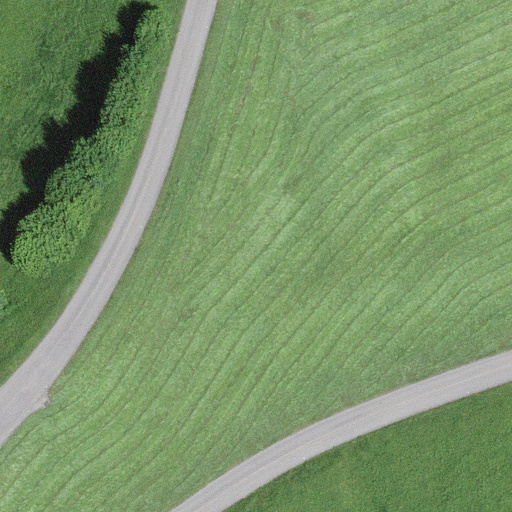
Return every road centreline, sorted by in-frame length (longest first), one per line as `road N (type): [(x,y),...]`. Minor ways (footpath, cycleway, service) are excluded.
road 1 (unclassified): [(214,0),(141,220),(62,362),(0,425)]
road 2 (unclassified): [(214,511),(309,443),(511,372)]
